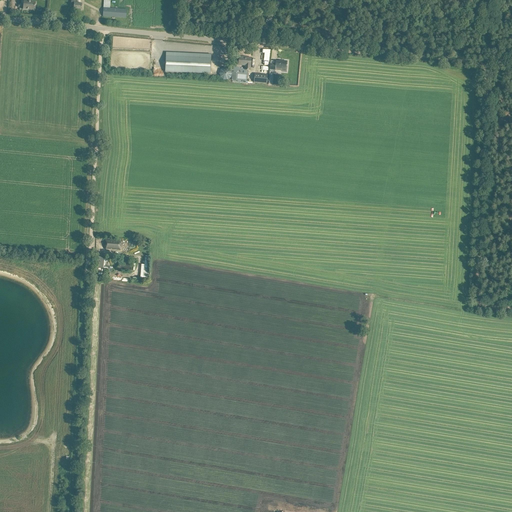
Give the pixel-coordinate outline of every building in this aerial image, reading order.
[(24,0),(23,9),(35,10),(35,5),(36,1),(29,0),(27,0),(24,0)] [(71,0),(71,6),(74,6),(74,10),(74,11),(79,12),(79,10),(80,10),(82,10),(82,8),(82,5),(82,3),(78,3),(77,0),(71,0)] [(103,11),(103,16),(126,18),(127,13),(127,10),(110,8),(103,8),(103,11)] [(202,58),(166,56),(165,72),(210,74),(211,58),(211,60),(202,60),(202,58)] [(246,58),(239,57),(238,65),(244,65),(244,70),(250,70),(250,66),(251,58),(246,58)] [(282,61),(281,62),(271,61),(270,72),(275,72),(276,68),(282,69),(281,71),(286,71),(287,61),(282,61)] [(226,81),(233,75),(225,67),(218,73),(226,81)] [(254,82),(266,83),(267,75),(255,73),(254,82)] [(120,242),(105,241),(104,247),(106,247),(106,249),(120,250),(120,242)] [(133,262),(133,259),(113,257),(113,262),(110,261),(109,267),(132,269),(133,266),(132,265),(132,263),(133,262)]
